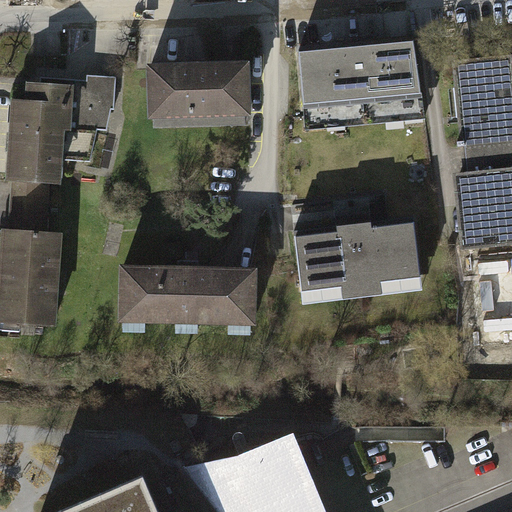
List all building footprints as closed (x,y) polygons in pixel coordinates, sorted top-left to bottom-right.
[(418,44),(301,56),(310,132),(427,120),(418,44)] [(511,60),(461,64),(468,168),(455,169),(460,242),(511,238),(511,60)] [(243,64),(147,67),(149,121),(245,117),(243,64)] [(17,80),(9,184),(60,186),(66,82),(17,80)] [(273,205),(274,229),(297,228),(296,204),(273,205)] [(3,220),(0,276),(0,326),(48,330),(54,223),(3,220)] [(417,220),(296,235),(305,309),(426,295),(417,220)] [(230,273),(123,271),(122,324),(255,327),(256,274),(230,273)] [(323,511),(291,433),(242,453),(184,467),(219,511),(323,511)] [(157,511),(145,483),(75,511),(157,511)]
